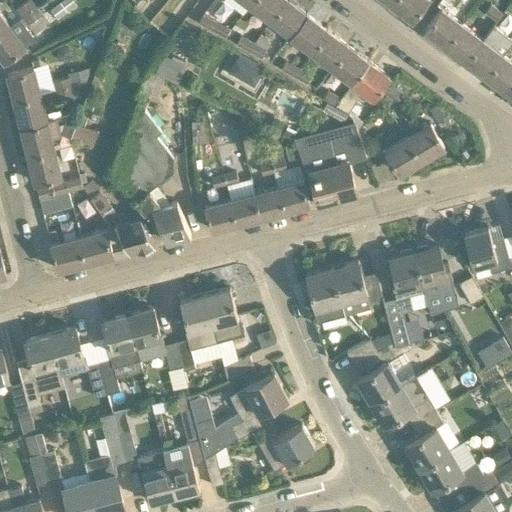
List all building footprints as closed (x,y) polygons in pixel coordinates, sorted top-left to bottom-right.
[(22,16),(35,6),(30,0),(27,0),(17,8),(22,16)] [(73,0),(64,0),(51,10),(58,19),(77,5),(73,0)] [(269,21),(284,0),(253,0),(249,6),(269,21)] [(290,37),(307,14),(288,0),(284,0),(269,21),(290,37)] [(393,0),(391,3),(412,19),(426,0),(393,0)] [(496,21),(502,12),(491,3),(484,12),(496,21)] [(35,6),(22,16),(28,24),(41,15),(35,6)] [(446,45),(463,23),(442,7),(425,29),(446,45)] [(0,32),(11,24),(0,8),(0,32)] [(225,37),(231,28),(203,13),(198,22),(225,37)] [(310,52),(327,30),(307,14),(290,37),(310,52)] [(11,24),(0,32),(0,54),(5,61),(27,45),(26,45),(35,38),(20,17),(11,24)] [(466,61),(483,39),(463,23),(446,45),(466,61)] [(486,76),(503,54),(511,41),(511,40),(493,26),(483,39),(466,61),(486,76)] [(330,68),(348,45),(327,30),(310,52),(330,68)] [(267,50),(266,49),(267,38),(260,33),(254,42),(249,51),(262,59),(267,50)] [(249,51),(254,42),(241,35),(236,44),(249,51)] [(351,83),(368,61),(348,45),(330,68),(351,83)] [(197,50),(192,60),(203,65),(207,55),(197,50)] [(255,86),(263,72),(260,70),(263,66),(241,53),(239,57),(238,56),(229,70),(255,86)] [(156,72),(157,73),(177,82),(185,64),(164,54),(156,72)] [(506,91),(511,84),(511,60),(503,54),(486,76),(506,91)] [(292,75),(299,67),(286,60),(281,69),(292,75)] [(340,97),(335,106),(349,113),(353,105),(358,98),(368,106),(389,77),(368,61),(351,83),(340,97)] [(14,101),(43,94),(36,66),(7,73),(14,101)] [(299,67),(292,75),(307,84),(312,75),(299,67)] [(110,170),(135,201),(150,189),(173,171),(173,156),(156,134),(161,130),(144,107),(146,102),(147,103),(157,73),(156,72),(147,69),(110,170)] [(72,86),(86,83),(90,72),(70,77),(72,86)] [(55,90),(72,86),(70,77),(53,81),(55,90)] [(397,102),(403,94),(391,85),(385,92),(394,99),(397,102)] [(72,86),(55,90),(58,100),(74,96),(72,86)] [(335,106),(340,97),(328,90),(323,99),(335,106)] [(387,108),(394,99),(386,93),(379,102),(387,108)] [(21,128),(49,121),(48,113),(43,94),(14,101),(21,128)] [(327,103),(323,110),(344,122),(348,114),(327,103)] [(355,120),(356,125),(358,130),(364,122),(355,115),(355,116),(355,120)] [(28,156),(57,149),(54,137),(60,135),(56,119),(49,121),(21,128),(28,156)] [(62,135),(70,138),(76,122),(66,119),(64,123),(60,134),(62,135)] [(270,126),(281,132),(284,124),(273,119),(270,126)] [(193,143),(204,142),(202,121),(191,122),(193,143)] [(407,135),(422,159),(444,145),(429,121),(407,135)] [(76,122),(70,138),(80,141),(93,145),(98,131),(76,122)] [(317,202),(357,191),(348,159),(365,154),(356,125),(296,141),(304,164),(306,171),(310,170),(317,202)] [(399,173),(422,159),(407,135),(384,148),(399,173)] [(290,167),(304,164),(295,142),(285,145),(290,167)] [(368,157),(370,156),(382,152),(378,143),(364,147),(368,157)] [(35,182),(63,175),(57,149),(28,156),(35,182)] [(272,161),(275,172),(287,169),(287,168),(285,158),(272,161)] [(260,165),(262,173),(263,175),(275,172),(272,161),(271,162),(260,165)] [(254,191),(251,178),(239,181),(236,171),(224,174),(227,184),(230,197),(237,222),(261,216),(254,191)] [(227,184),(224,174),(212,178),(214,187),(227,184)] [(83,188),(82,186),(80,176),(65,180),(69,192),(83,188)] [(278,184),(285,210),(310,203),(303,178),(278,184)] [(83,186),(84,188),(111,224),(117,224),(129,250),(155,243),(140,215),(127,218),(122,210),(117,214),(92,179),(83,186)] [(65,180),(51,184),(54,195),(69,192),(65,180)] [(54,195),(51,184),(37,187),(40,199),(54,195)] [(285,210),(278,184),(254,191),(261,216),(285,210)] [(152,209),(166,241),(191,234),(177,200),(161,204),(150,189),(135,201),(145,213),(152,209)] [(72,207),(69,192),(54,195),(40,199),(44,214),(58,210),(72,207)] [(211,229),(237,222),(230,197),(205,203),(211,229)] [(78,234),(85,262),(113,255),(106,227),(101,228),(79,234),(78,234)] [(511,267),(511,262),(509,258),(503,238),(492,241),(488,227),(464,234),(473,266),(488,262),(491,273),(511,267)] [(85,262),(78,234),(58,239),(55,229),(47,231),(57,269),(85,262)] [(413,251),(424,292),(425,292),(426,301),(456,292),(454,284),(448,261),(443,259),(438,245),(428,248),(427,245),(416,248),(417,250),(413,251)] [(394,290),(395,297),(400,311),(413,308),(410,296),(424,292),(413,251),(411,252),(411,249),(400,252),(401,255),(390,257),(394,274),(389,276),(392,290),(394,290)] [(331,267),(343,312),(369,305),(368,302),(383,298),(376,271),(362,275),(358,260),(331,267)] [(318,318),(343,312),(331,267),(306,273),(318,318)] [(470,303),(483,295),(471,275),(458,283),(470,303)] [(203,293),(216,342),(245,334),(240,317),(238,318),(230,286),(203,293)] [(191,348),(216,342),(203,293),(180,300),(188,331),(186,332),(188,338),(175,342),(181,367),(183,366),(184,370),(195,367),(191,348)] [(181,367),(175,342),(163,345),(153,306),(127,313),(139,360),(165,353),(170,370),(181,367)] [(265,314),(258,309),(253,315),(260,321),(265,314)] [(99,361),(108,394),(113,393),(120,391),(114,366),(139,360),(127,313),(103,320),(108,341),(113,358),(99,361)] [(395,346),(406,343),(410,343),(404,318),(389,322),(393,341),(395,346)] [(108,394),(99,361),(86,365),(76,327),(50,333),(61,376),(89,369),(95,397),(108,394)] [(276,328),(264,332),(267,344),(280,340),(276,328)] [(21,382),(28,407),(41,403),(39,394),(64,387),(61,376),(50,333),(25,340),(35,378),(21,382)] [(511,352),(511,350),(503,335),(494,340),(501,352),(484,361),(487,367),(511,352)] [(364,358),(377,350),(371,337),(346,351),(354,364),(364,358)] [(371,370),(357,378),(370,400),(402,381),(390,360),(409,349),(406,343),(395,346),(393,341),(377,350),(364,358),(371,370)] [(0,345),(0,380),(9,379),(1,346),(0,345)] [(227,378),(254,366),(250,355),(224,366),(227,378)] [(188,394),(202,446),(204,455),(238,437),(261,425),(256,414),(257,412),(258,413),(288,397),(274,372),(230,395),(239,413),(210,428),(207,417),(197,423),(189,394),(188,394)] [(412,423),(436,410),(415,375),(403,382),(402,381),(370,400),(384,424),(406,412),(412,423)] [(10,385),(18,416),(29,413),(28,407),(21,382),(10,385)] [(190,449),(202,446),(188,394),(177,398),(188,443),(169,448),(163,449),(162,450),(174,495),(200,488),(190,449)] [(418,466),(451,447),(438,425),(443,422),(436,410),(412,423),(420,436),(405,444),(418,466)] [(118,433),(124,432),(118,411),(112,413),(118,433)] [(18,416),(21,426),(23,435),(35,432),(29,413),(18,416)] [(113,466),(125,462),(118,433),(112,413),(100,416),(109,452),(83,459),(88,478),(96,511),(110,511),(125,508),(115,471),(114,471),(113,466)] [(315,446),(302,423),(276,438),(273,433),(259,442),(274,469),(315,446)] [(137,456),(130,430),(124,432),(118,433),(125,462),(138,459),(137,456)] [(40,453),(47,451),(42,431),(35,432),(40,453)] [(40,453),(35,432),(24,436),(30,456),(40,453)] [(460,488),(484,474),(477,461),(464,439),(451,447),(418,466),(432,490),(454,477),(460,488)] [(510,458),(504,447),(492,454),(498,465),(510,458)] [(54,450),(47,451),(40,453),(48,483),(62,479),(54,450)] [(150,502),(174,495),(162,450),(149,453),(137,456),(138,459),(141,469),(150,502)] [(212,485),(223,482),(216,451),(205,457),(212,485)] [(48,483),(40,453),(30,456),(37,486),(48,483)] [(455,511),(501,511),(509,507),(495,485),(497,480),(491,470),(484,474),(460,488),(468,500),(453,509),(455,511)] [(70,511),(96,511),(88,478),(63,484),(70,511)] [(7,487),(12,511),(43,511),(39,495),(25,499),(21,483),(7,487)] [(12,511),(7,487),(0,488),(0,511),(12,511)]
